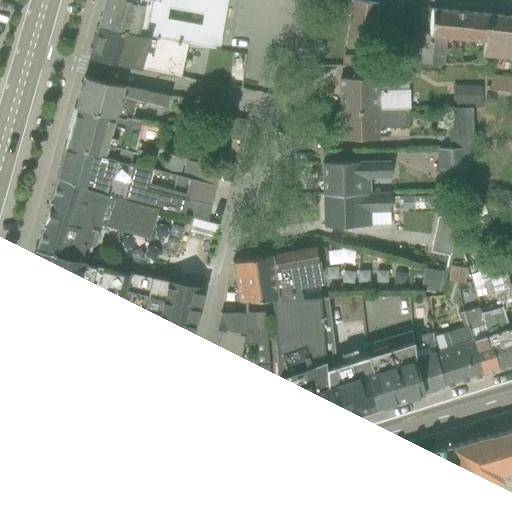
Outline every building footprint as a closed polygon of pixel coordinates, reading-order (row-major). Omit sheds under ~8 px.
[(226,0),(104,0),(96,28),(186,44),(216,51),(226,0)] [(377,3),(354,0),(350,0),(344,45),(370,49),(377,3)] [(484,41),(486,14),(430,9),(427,34),(415,34),(412,63),(444,63),(446,38),(484,41)] [(511,59),(511,16),(486,14),(484,41),(482,57),(487,57),(511,59)] [(96,28),(88,59),(179,77),(186,44),(96,28)] [(225,85),(238,87),(242,55),(230,53),(225,85)] [(511,79),(511,78),(486,75),(484,89),(511,93),(511,79)] [(75,107),(130,118),(135,103),(166,109),(168,96),(83,78),(75,107)] [(339,111),(408,109),(407,78),(339,79),(339,111)] [(425,161),(454,162),(457,106),(467,107),(468,87),(439,85),(435,148),(426,147),(425,161)] [(75,107),(64,146),(131,162),(141,120),(130,118),(75,107)] [(408,109),(339,111),(340,139),(378,139),(377,128),(408,127),(408,109)] [(231,118),(226,139),(238,142),(242,121),(231,118)] [(56,178),(158,208),(182,214),(187,193),(148,182),(151,167),(131,162),(64,146),(56,178)] [(388,178),(387,162),(317,163),(317,197),(365,196),(365,179),(388,178)] [(206,219),(218,170),(193,164),(187,193),(182,214),(206,219)] [(56,178),(36,250),(102,265),(104,255),(87,251),(95,224),(149,239),(158,208),(56,178)] [(365,196),(317,197),(318,227),(365,227),(365,214),(386,214),(386,195),(365,196)] [(420,216),(414,252),(434,256),(440,219),(420,216)] [(314,247),(231,261),(236,299),(273,300),(319,298),(316,284),(322,284),(314,247)] [(70,311),(80,314),(134,329),(166,338),(188,344),(200,288),(102,265),(36,250),(20,302),(65,315),(70,311)] [(407,271),(406,290),(423,291),(424,272),(407,271)] [(497,370),(511,365),(511,328),(503,331),(498,314),(490,316),(478,275),(470,277),(478,306),(497,370)] [(292,437),(336,420),(326,386),(324,359),(333,359),(333,356),(327,298),(319,298),(273,300),(279,390),(292,437)] [(10,335),(69,351),(80,314),(70,311),(65,315),(20,302),(10,335)] [(497,370),(478,306),(458,313),(462,327),(479,376),(497,370)] [(226,384),(235,386),(235,382),(243,344),(245,333),(244,314),(220,313),(216,330),(219,331),(208,381),(226,384)] [(267,446),(292,437),(279,390),(268,390),(267,365),(264,313),(244,314),(245,333),(243,344),(253,344),(255,365),(254,383),(253,407),(267,446)] [(119,365),(178,383),(188,344),(166,338),(158,366),(126,356),(134,329),(80,314),(69,351),(119,365)] [(442,387),(479,376),(462,327),(430,337),(442,387)] [(395,402),(421,393),(411,361),(410,339),(410,330),(378,340),(395,402)] [(442,387),(430,337),(431,332),(410,339),(411,361),(421,393),(442,387)] [(0,366),(110,395),(119,365),(69,351),(10,335),(0,366)] [(395,402),(378,340),(364,344),(364,346),(365,356),(369,371),(363,373),(373,408),(395,402)] [(336,420),(373,408),(363,373),(369,371),(365,356),(364,346),(333,356),(333,359),(324,359),(326,386),(336,420)] [(0,366),(0,367),(0,406),(52,417),(91,425),(95,415),(110,418),(168,425),(173,405),(110,395),(0,366)] [(253,407),(254,383),(235,382),(235,386),(233,401),(239,426),(249,454),(267,446),(253,407)] [(203,473),(249,454),(239,426),(233,401),(235,386),(226,384),(224,390),(199,401),(189,445),(197,470),(203,473)] [(24,445),(36,446),(54,449),(56,428),(58,423),(51,421),(52,417),(0,406),(0,430),(25,436),(24,445)] [(111,504),(176,482),(167,449),(167,429),(56,428),(54,449),(53,459),(100,459),(100,442),(125,442),(125,453),(102,464),(111,504)] [(511,429),(445,451),(450,486),(452,499),(453,511),(470,511),(466,494),(487,487),(484,478),(511,469),(511,429)] [(0,430),(0,457),(34,465),(35,458),(33,456),(36,446),(24,445),(25,436),(0,430)] [(392,502),(450,486),(445,451),(383,469),(392,502)] [(0,477),(30,484),(34,465),(0,457),(0,477)] [(74,511),(89,511),(111,504),(102,464),(102,459),(100,459),(53,459),(53,466),(34,465),(30,484),(28,496),(48,495),(49,491),(61,491),(61,496),(69,493),(74,511)] [(343,511),(354,511),(379,505),(369,471),(334,480),(343,511)] [(0,477),(0,506),(14,509),(25,511),(28,496),(30,484),(0,477)] [(343,511),(334,480),(303,489),(308,511),(343,511)] [(264,511),(308,511),(303,489),(262,503),(264,511)] [(74,511),(69,493),(61,496),(41,504),(44,511),(74,511)] [(264,511),(262,503),(241,508),(241,511),(264,511)]
